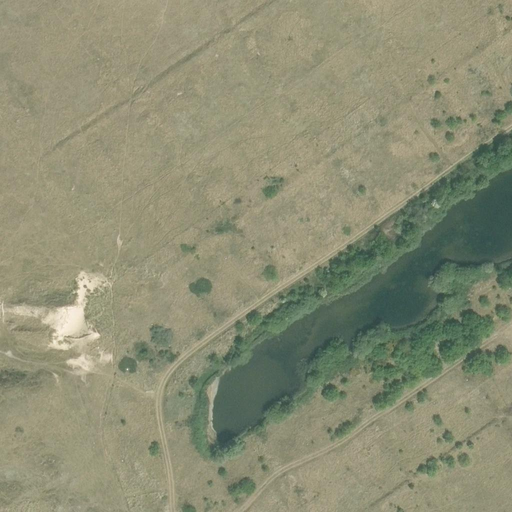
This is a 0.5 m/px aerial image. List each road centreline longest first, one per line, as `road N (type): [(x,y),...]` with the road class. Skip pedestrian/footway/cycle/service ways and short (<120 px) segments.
road 1 (track): [(511,125),(173,364),(157,399)]
road 2 (track): [(236,511),(285,467),(346,437),(511,321)]
